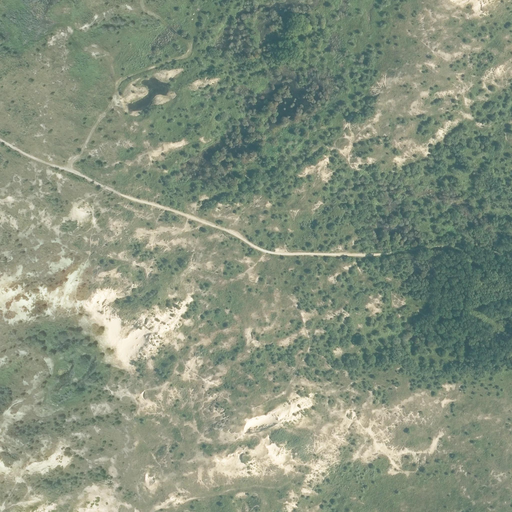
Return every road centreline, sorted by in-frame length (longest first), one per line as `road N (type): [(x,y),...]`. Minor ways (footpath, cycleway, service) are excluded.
road 1 (track): [(511,260),(453,246),(383,254),(266,251),(0,140)]
road 2 (track): [(64,169),(120,78),(189,50),(141,0)]
